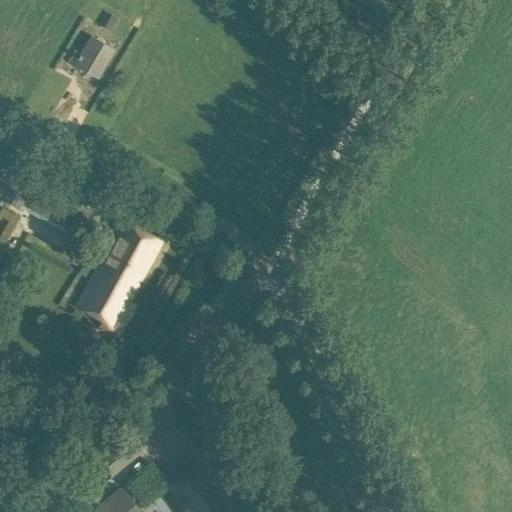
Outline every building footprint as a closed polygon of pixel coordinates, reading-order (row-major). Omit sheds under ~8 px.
[(98,78),(115,49),(110,47),(91,35),(74,64),(98,78)] [(0,148),(0,164),(17,174),(24,161),(0,148)] [(26,175),(21,184),(11,203),(18,207),(20,205),(66,231),(80,205),(79,205),(26,175)] [(125,219),(76,306),(101,320),(97,327),(117,338),(136,304),(128,300),(162,240),(125,219)] [(121,438),(116,431),(114,429),(96,443),(103,453),(96,459),(111,477),(143,451),(128,432),(121,438)] [(175,500),(184,511),(241,511),(198,459),(168,484),(179,497),(175,500)] [(139,511),(121,489),(98,508),(100,511),(139,511)]
